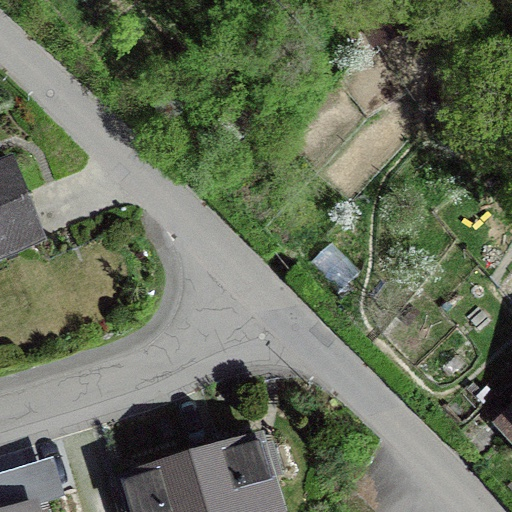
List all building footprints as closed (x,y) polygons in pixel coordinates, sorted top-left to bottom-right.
[(0,262),(48,244),(11,156),(0,160),(0,262)] [(496,399),(487,387),(475,396),(484,408),(496,399)] [(511,405),(491,424),(511,447),(511,405)] [(259,436),(187,458),(203,511),(286,511),(276,479),(284,477),(274,444),(262,448),(259,436)] [(203,511),(187,458),(118,479),(127,511),(203,511)] [(65,498),(54,459),(0,475),(0,511),(41,511),(39,506),(65,498)]
